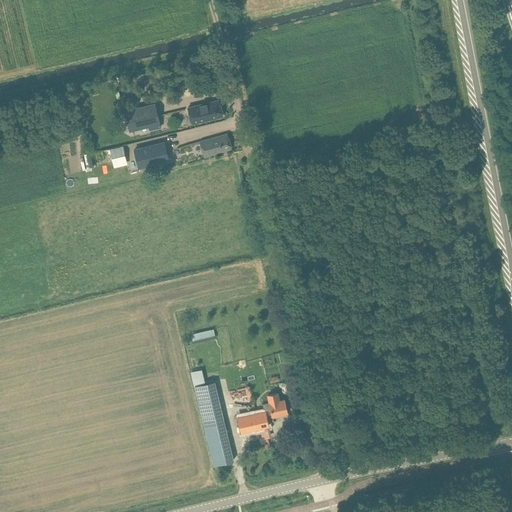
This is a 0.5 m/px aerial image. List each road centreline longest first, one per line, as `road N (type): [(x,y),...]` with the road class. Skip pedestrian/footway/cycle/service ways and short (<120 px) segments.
road 1 (track): [(334,511),(211,0)]
road 2 (tertiary): [(192,511),(511,442)]
road 3 (primary): [(457,0),(511,280)]
